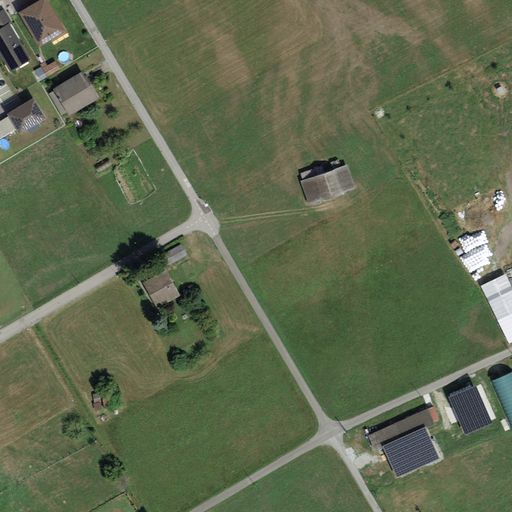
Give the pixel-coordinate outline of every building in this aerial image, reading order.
[(71,34),(50,0),(48,0),(23,15),(43,50),(71,34)] [(0,50),(14,76),(38,63),(9,11),(0,15),(0,27),(0,28),(0,50)] [(58,63),(44,69),(48,77),(61,70),(58,63)] [(102,102),(87,74),(58,89),(74,117),(102,102)] [(39,101),(0,119),(0,139),(20,130),(21,133),(48,120),(39,101)] [(353,164),(303,178),(311,206),(361,192),(353,164)] [(184,245),(166,254),(172,265),(189,256),(184,245)] [(143,275),(162,311),(187,297),(167,262),(143,275)] [(511,286),(489,297),(510,344),(511,342),(511,286)] [(511,373),(492,381),(511,429),(511,373)] [(433,409),(372,438),(379,453),(390,448),(405,481),(442,464),(428,434),(442,428),(433,409)]
